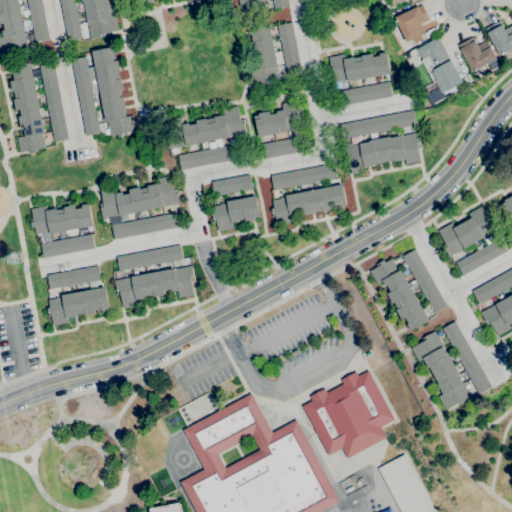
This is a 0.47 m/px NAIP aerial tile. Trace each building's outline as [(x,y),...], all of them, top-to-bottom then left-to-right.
[(0,52),(0,37),(3,37),(2,30),(5,30),(3,24),(0,24),(0,0),(18,0),(28,48),(0,52)] [(35,42),(27,0),(41,0),(49,39),(35,42)] [(67,40),(59,0),(74,0),(81,37),(67,40)] [(90,39),(87,23),(86,23),(86,21),(87,21),(87,20),(83,20),(81,13),(85,12),(83,1),(82,1),(81,0),(105,0),(109,16),(114,15),(117,30),(104,33),(104,36),(90,39)] [(240,14),(237,0),(264,0),(266,9),(240,14)] [(274,9),(272,0),(286,0),(288,6),(274,9)] [(415,43),(413,39),(406,42),(394,18),(422,4),(429,19),(420,24),(425,33),(420,36),(422,40),(415,43)] [(511,48),(500,55),(485,28),(499,20),(504,29),(511,24),(511,48)] [(287,79),(277,25),(291,22),(302,76),(287,79)] [(263,87),(262,84),(253,86),(250,70),(254,69),(249,42),(253,42),(251,35),(249,35),(248,27),(269,23),(277,66),(275,67),(276,71),(277,70),(278,73),(276,73),(278,81),(270,83),(271,85),(263,87)] [(441,93),(435,82),(434,83),(421,60),(422,59),(416,49),(437,37),(450,60),(463,82),(446,92),(445,90),(441,93)] [(474,79),(471,73),(472,72),(458,45),(472,37),(477,46),(486,40),(497,59),(496,59),(500,66),(482,76),(481,75),(477,69),(477,70),(480,75),(474,79)] [(117,137),(117,134),(110,136),(110,135),(104,136),(103,130),(108,129),(107,125),(108,125),(107,121),(105,122),(100,92),(92,94),(91,85),(98,83),(92,51),(114,47),(115,54),(112,54),(114,61),(118,60),(120,71),(118,72),(119,79),(121,79),(123,90),(120,90),(121,97),(123,97),(126,110),(124,110),(125,117),(132,115),(135,131),(126,132),(127,135),(117,137)] [(333,82),(328,57),(343,54),(344,59),(353,57),(354,58),(361,57),(361,55),(371,53),(372,57),(380,55),(379,53),(383,52),(383,55),(386,54),(390,74),(348,82),(347,80),(333,82)] [(85,136),(71,59),(85,57),(99,133),(85,136)] [(54,142),(39,65),(53,62),(68,139),(54,142)] [(29,154),(28,151),(19,153),(16,137),(25,136),(23,129),(21,130),(18,117),(21,116),(20,110),(15,110),(13,99),(15,99),(14,92),(12,92),(10,81),(14,80),(13,74),(10,74),(9,67),(30,63),(44,134),(42,134),(45,148),(38,149),(38,152),(29,154)] [(341,106),(338,91),(389,82),(392,96),(341,106)] [(259,137),(256,121),(255,121),(254,116),(259,115),(258,113),(269,111),(270,115),(277,113),(276,111),(282,110),(281,104),(296,101),(301,126),(293,128),(293,129),(291,130),(291,129),(287,129),(288,131),(259,137)] [(171,148),(170,141),(167,141),(166,131),(168,131),(166,120),(181,117),(183,124),(189,123),(189,125),(197,123),(196,120),(206,119),(214,118),(214,117),(223,115),(222,109),(237,106),(240,120),(243,119),(246,133),(230,137),(230,138),(228,139),(228,138),(221,139),(222,146),(216,147),(214,141),(186,146),(186,145),(171,148)] [(342,139),(339,124),(412,110),(415,125),(342,139)] [(351,175),(345,146),(370,142),(370,140),(390,137),(390,138),(400,136),(399,135),(402,134),(402,136),(418,132),(421,147),(417,148),(420,161),(405,164),(404,160),(394,162),(394,161),(374,164),(374,166),(364,168),(365,172),(351,175)] [(265,158),(262,144),(303,136),(306,150),(265,158)] [(184,169),(181,154),(241,143),(244,157),(184,169)] [(273,190),(270,175),(334,163),(336,178),(273,190)] [(213,196),(211,182),(249,174),(252,189),(213,196)] [(111,225),(110,217),(102,218),(99,203),(103,203),(100,190),(115,187),(116,193),(123,192),(123,195),(129,193),(129,189),(140,187),(140,189),(147,187),(147,186),(157,184),(156,179),(170,176),(173,189),(176,189),(179,203),(164,206),(164,208),(162,208),(161,207),(120,215),(121,223),(111,225)] [(277,226),(275,216),(272,217),(271,209),(273,208),(272,200),(278,199),(278,197),(282,197),(282,198),(286,197),(285,195),(342,184),(346,206),(332,209),(332,211),(322,213),(322,211),(314,212),(314,214),(304,216),(303,213),(299,213),(299,215),(291,216),(292,223),(277,226)] [(218,231),(216,222),(213,223),(212,215),(214,214),(213,206),(221,205),(221,203),(223,203),(223,204),(227,204),(227,201),(226,195),(233,194),(234,200),(235,200),(234,194),(240,193),(241,199),(255,196),(259,217),(255,218),(255,220),(245,221),(245,218),(237,219),(238,221),(232,223),(233,229),(218,231)] [(511,222),(511,223),(501,204),(505,202),(504,200),(511,196),(511,222)] [(35,234),(34,227),(31,228),(30,219),(32,218),(31,209),(45,206),(46,210),(56,208),(57,210),(64,209),(63,207),(74,205),(75,209),(82,208),(81,205),(88,203),(93,225),(77,229),(78,231),(65,234),(65,231),(50,234),(49,232),(46,232),(46,233),(43,234),(43,233),(35,234)] [(449,257),(442,245),(445,243),(438,230),(451,222),(454,227),(470,218),(468,213),(482,206),(496,231),(484,237),(485,238),(483,239),(482,238),(465,248),(466,249),(463,250),(463,249),(449,257)] [(114,239),(111,225),(175,213),(177,227),(114,239)] [(43,258),(40,244),(91,234),(94,248),(43,258)] [(463,276),(456,263),(500,238),(507,250),(463,276)] [(119,271),(116,257),(179,245),(182,259),(119,271)] [(433,313),(402,257),(415,250),(446,306),(433,313)] [(410,331),(406,325),(408,324),(405,318),(401,320),(396,310),(397,309),(394,303),(392,304),(387,294),(390,292),(387,286),(386,287),(382,281),(377,285),(369,271),(377,267),(376,264),(384,260),(385,262),(392,259),(399,271),(401,270),(429,320),(410,331)] [(49,290),(46,275),(97,266),(100,280),(49,290)] [(122,308),(120,295),(117,295),(114,280),(131,277),(174,268),(174,269),(191,266),(194,280),(190,281),(193,295),(179,298),(177,291),(171,292),(170,289),(164,291),(165,295),(154,297),(153,295),(146,297),(146,298),(136,300),(137,305),(122,308)] [(511,285),(478,304),(471,291),(511,267),(511,285)] [(90,289),(88,282),(96,281),(97,288),(90,289)] [(53,325),(51,316),(48,317),(47,308),(49,308),(48,300),(56,299),(56,297),(58,297),(58,298),(62,297),(61,295),(104,287),(108,309),(101,310),(101,308),(94,309),(95,313),(84,315),(84,314),(76,315),(77,316),(66,318),(67,323),(53,325)] [(497,336),(490,324),(486,326),(479,312),(494,305),(493,304),(494,303),(495,304),(511,294),(511,322),(508,325),(510,329),(497,336)] [(478,394),(442,329),(454,321),(491,387),(478,394)] [(445,410),(437,397),(443,394),(438,385),(438,384),(429,368),(428,368),(423,359),(418,362),(411,348),(423,341),(422,338),(434,331),(442,346),(443,345),(444,347),(443,348),(448,356),(449,355),(459,374),(458,375),(462,383),(464,382),(466,385),(471,382),(478,394),(471,398),(472,399),(460,406),(458,403),(445,410)] [(347,458),(341,448),(328,455),(302,406),(312,401),(310,396),(324,388),(327,393),(343,384),(340,380),(355,372),(358,376),(368,371),(394,420),(380,427),(386,438),(347,458)] [(319,511),(196,511),(180,482),(204,469),(183,430),(187,428),(219,411),(251,394),(272,433),(296,420),(340,501),(319,511)] [(377,468),(399,511),(433,511),(404,454),(377,468)] [(149,511),(149,508),(180,502),(181,511),(149,511)]
